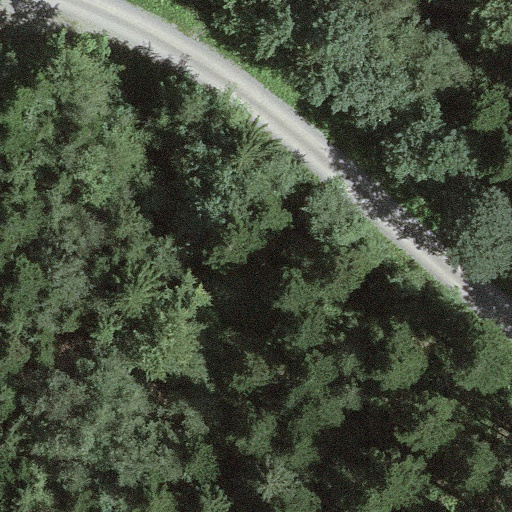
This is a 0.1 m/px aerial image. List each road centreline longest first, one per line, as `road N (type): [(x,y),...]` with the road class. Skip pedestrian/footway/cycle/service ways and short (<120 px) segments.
road 1 (track): [(511,330),(230,87),(63,0)]
road 2 (track): [(126,32),(253,511)]
